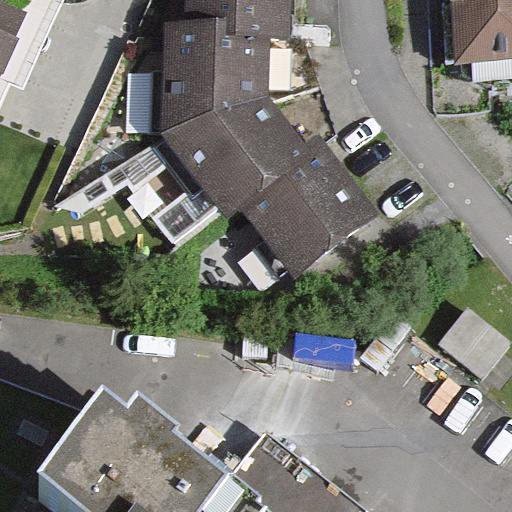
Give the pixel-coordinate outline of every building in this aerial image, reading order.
[(291,41),(292,0),(180,0),(179,35),(267,39),(291,41)] [(511,77),(511,0),(452,0),(457,80),(511,77)] [(0,95),(6,98),(33,35),(0,21),(0,95)] [(157,34),(153,135),(265,104),(267,39),(179,35),(157,34)] [(265,104),(153,135),(224,223),(239,212),(303,157),(265,104)] [(303,157),(239,212),(306,290),(385,222),(318,145),(303,157)] [(511,343),(466,317),(444,355),(491,382),(511,345),(511,343)] [(106,436),(48,511),(212,511),(210,510),(172,482),(180,471),(136,438),(126,451),(106,436)] [(339,511),(254,449),(210,510),(212,511),(339,511)]
